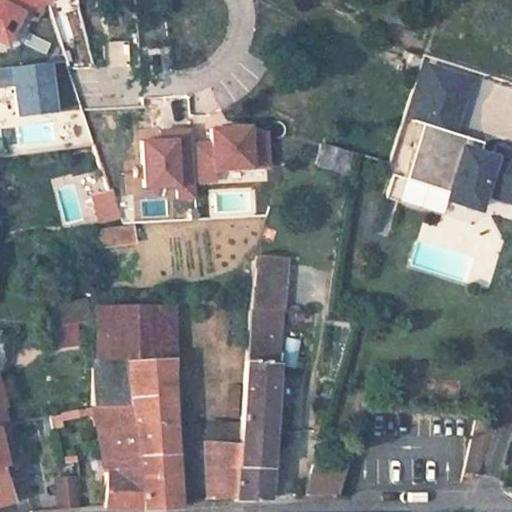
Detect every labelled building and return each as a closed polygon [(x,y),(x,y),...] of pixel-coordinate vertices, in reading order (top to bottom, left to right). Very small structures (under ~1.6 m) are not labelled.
[(44,3),(37,0),(0,0),(0,49),(19,16),(34,22),(44,3)] [(45,65),(0,69),(0,88),(5,88),(9,119),(51,114),(45,65)] [(511,202),(511,152),(495,147),(491,159),(478,154),(475,153),(467,138),(452,133),(469,80),(429,67),(412,121),(421,125),(404,179),(447,193),(446,199),(476,209),(481,193),(511,202)] [(266,167),(265,135),(247,136),(247,128),(209,130),(210,145),(191,146),(190,130),(172,131),(172,140),(159,141),(139,142),(141,188),(175,186),(175,199),(193,199),(193,182),(213,181),(212,170),(266,167)] [(172,140),(172,131),(159,132),(159,141),(172,140)] [(478,154),(482,143),(467,138),(475,153),(478,154)] [(87,198),(96,225),(116,219),(107,192),(87,198)] [(97,232),(100,247),(131,244),(129,229),(97,232)] [(261,245),(259,258),(282,260),(284,247),(261,245)] [(250,272),(248,310),(279,313),(282,260),(254,258),(254,260),(251,264),(250,272)] [(44,307),(48,330),(71,326),(87,323),(89,323),(85,299),(44,307)] [(90,348),(90,363),(123,362),(171,362),(169,306),(92,307),(90,348)] [(248,310),(246,338),(277,340),(279,313),(248,310)] [(71,326),(73,337),(89,333),(87,323),(71,326)] [(234,500),(234,503),(267,502),(269,471),(266,470),(277,340),(246,338),(237,445),(235,476),(234,500)] [(44,350),(44,404),(85,403),(87,349),(44,350)] [(90,363),(89,406),(128,407),(127,394),(123,362),(90,363)] [(123,362),(127,394),(171,393),(171,362),(123,362)] [(128,407),(137,459),(140,509),(168,509),(167,479),(175,478),(171,393),(127,394),(128,407)] [(102,476),(103,508),(140,509),(137,459),(128,407),(89,406),(102,476)] [(203,423),(202,442),(234,445),(235,424),(203,423)] [(0,462),(13,459),(6,426),(0,427),(0,462)] [(202,442),(204,477),(235,476),(237,445),(234,445),(202,442)] [(17,459),(19,468),(26,467),(23,457),(17,459)] [(0,504),(5,503),(26,496),(19,468),(17,459),(13,459),(0,462),(0,504)] [(313,459),(302,496),(333,495),(342,465),(313,459)] [(204,477),(205,500),(234,500),(235,476),(204,477)] [(167,479),(168,509),(176,509),(175,478),(167,479)] [(54,483),(57,511),(67,511),(78,511),(74,481),(54,483)]
